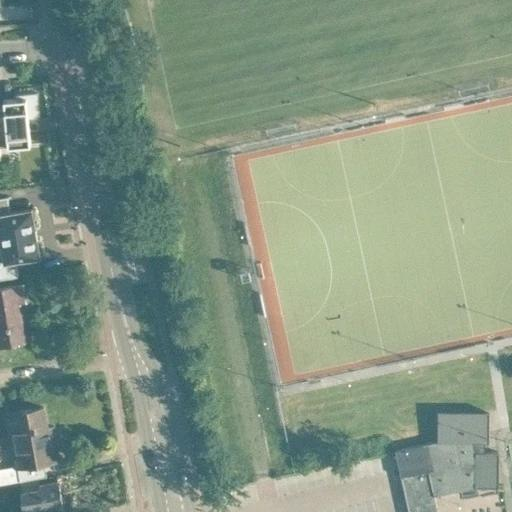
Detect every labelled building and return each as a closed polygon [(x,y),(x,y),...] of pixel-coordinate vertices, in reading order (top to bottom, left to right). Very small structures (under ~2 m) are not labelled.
[(4,99),(4,107),(5,115),(0,115),(0,146),(31,144),(28,118),(40,117),(38,92),(14,94),(15,98),(4,99)] [(41,118),(29,119),(30,130),(42,128),(41,118)] [(0,197),(0,234),(5,261),(22,258),(22,262),(37,260),(36,256),(40,255),(37,237),(38,236),(36,227),(35,227),(32,208),(11,212),(8,196),(0,197)] [(20,302),(27,301),(24,283),(0,287),(0,344),(27,340),(20,302)] [(8,419),(16,465),(17,466),(18,466),(59,459),(55,438),(49,439),(44,407),(22,410),(23,416),(8,419)] [(438,412),(438,441),(396,450),(409,511),(438,511),(434,494),(475,486),(497,486),(497,482),(496,482),(496,455),(497,455),(497,451),(485,451),(485,442),(489,442),(489,413),(486,413),(485,414),(442,414),(442,413),(438,412)] [(16,465),(0,468),(0,483),(20,480),(47,475),(44,461),(18,466),(17,466),(16,465)] [(21,483),(7,486),(12,511),(26,511),(63,506),(58,480),(40,483),(40,487),(22,490),(21,483)] [(217,493),(220,505),(234,502),(231,491),(217,493)]
